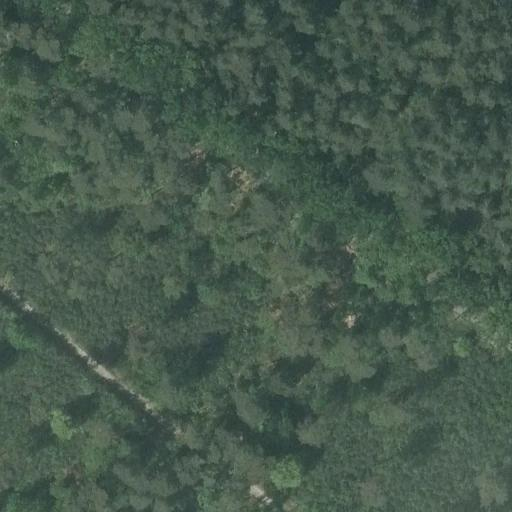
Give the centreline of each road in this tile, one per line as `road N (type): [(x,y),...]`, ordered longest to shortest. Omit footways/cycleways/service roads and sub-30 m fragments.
road 1 (unclassified): [(511,326),(54,0)]
road 2 (unknown): [(298,511),(0,282)]
